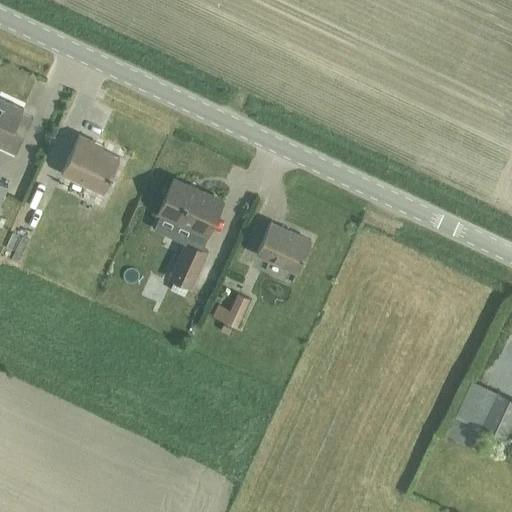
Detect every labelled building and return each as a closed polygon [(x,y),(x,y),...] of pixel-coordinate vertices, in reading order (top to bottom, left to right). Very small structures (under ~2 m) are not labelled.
[(0,146),(16,154),(33,118),(21,113),(23,109),(0,97),(0,146)] [(61,173),(103,192),(119,157),(102,149),(104,146),(79,134),(61,173)] [(158,212),(208,234),(223,200),(174,178),(158,212)] [(270,222),(256,253),(297,272),(311,241),(270,222)] [(24,257),(31,233),(15,228),(8,252),(24,257)] [(186,242),(170,278),(190,287),(206,251),(186,242)] [(212,319),(222,323),(219,329),(228,332),(230,327),(235,329),(248,301),(236,296),(229,312),(217,307),(212,319)] [(504,439),(511,421),(511,395),(470,376),(444,432),(471,445),(479,427),(504,439)]
